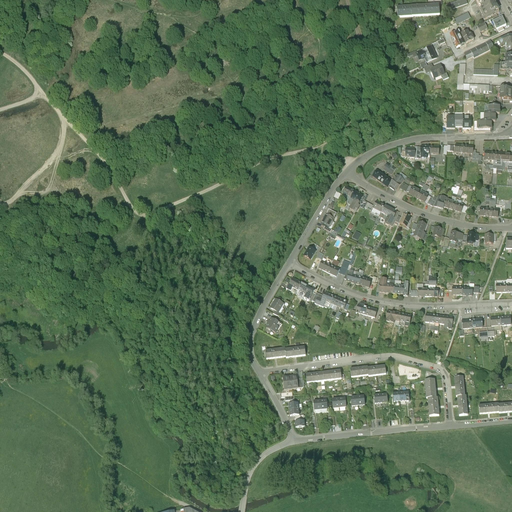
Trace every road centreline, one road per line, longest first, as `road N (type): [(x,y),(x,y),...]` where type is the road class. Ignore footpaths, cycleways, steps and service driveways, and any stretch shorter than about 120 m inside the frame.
road 1 (track): [(0,51),(107,158),(133,211),(147,214),(306,149),(347,114),(363,54),(346,0)]
road 2 (residential): [(449,427),(447,380),(435,367),(388,356),(258,372)]
road 3 (residential): [(511,303),(370,300),(288,263)]
road 4 (residential): [(346,172),(441,221),(511,230)]
road 5 (residential): [(346,172),(414,139),(511,132)]
road 6 (residential): [(449,427),(295,442)]
road 7 (track): [(61,115),(48,188),(0,209)]
road 8 (residential): [(258,372),(251,333),(288,263)]
